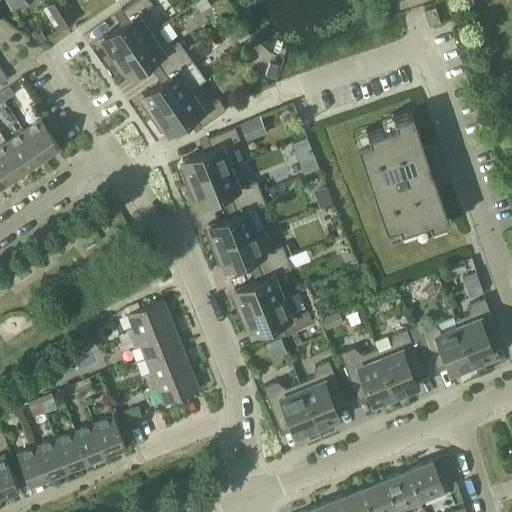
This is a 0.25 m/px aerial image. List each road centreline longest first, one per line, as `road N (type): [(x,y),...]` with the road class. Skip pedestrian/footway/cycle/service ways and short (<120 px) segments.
road 1 (residential): [(511,296),(430,47),(284,96)]
road 2 (residential): [(257,497),(223,350),(176,251),(109,153)]
road 3 (residential): [(257,497),(456,419)]
road 4 (residential): [(0,228),(109,153)]
